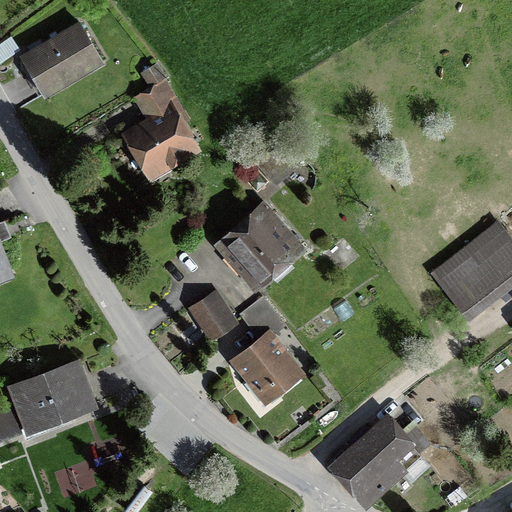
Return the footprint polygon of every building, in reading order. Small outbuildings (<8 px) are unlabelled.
[(49,97),(104,62),(81,25),(26,60),(49,97)] [(165,166),(181,156),(180,153),(188,148),(164,111),(124,136),(148,173),(163,163),(165,166)] [(277,185),(293,170),(280,149),(257,163),(277,185)] [(254,285),(291,250),(255,211),(218,247),(254,285)] [(511,280),(511,227),(504,216),(432,269),(466,314),(511,280)] [(0,282),(15,277),(0,239),(0,282)] [(211,334),(236,318),(219,292),(194,308),(211,334)] [(274,390),(298,372),(270,336),(236,362),(259,392),(269,385),(274,390)] [(37,433),(101,407),(86,368),(22,393),(37,433)] [(0,436),(23,428),(15,407),(0,412),(0,436)] [(413,477),(429,463),(390,418),(337,466),(368,500),(405,468),(413,477)]
